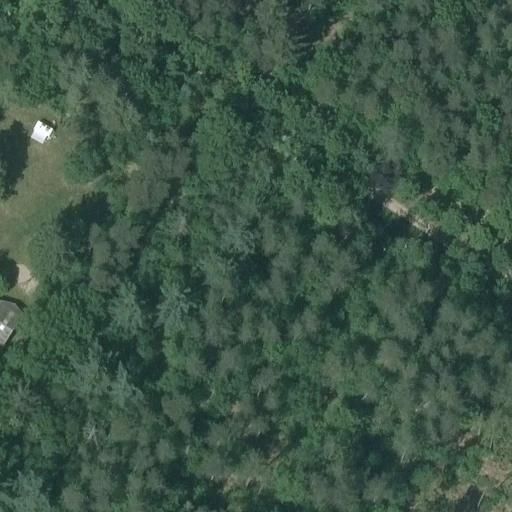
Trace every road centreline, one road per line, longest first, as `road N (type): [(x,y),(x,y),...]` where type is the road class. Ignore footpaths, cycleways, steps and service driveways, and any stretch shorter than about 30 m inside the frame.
road 1 (track): [(511,277),(104,0)]
road 2 (unknown): [(0,453),(204,150),(294,129)]
road 3 (unknown): [(294,129),(378,0)]
